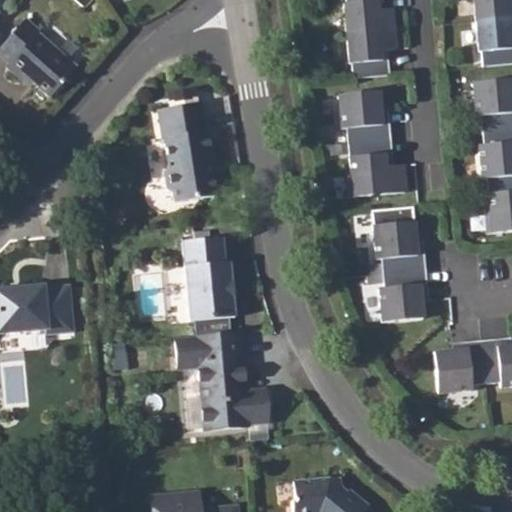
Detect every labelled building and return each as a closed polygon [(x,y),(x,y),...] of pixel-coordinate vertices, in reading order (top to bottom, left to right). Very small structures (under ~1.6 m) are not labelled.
[(343,0),(349,58),(354,57),(355,73),(387,70),(386,53),(381,53),(380,44),(391,43),(388,8),(376,9),(376,1),(382,1),(381,0),(343,0)] [(475,0),(479,46),(483,46),(484,62),(503,61),(497,0),(475,0)] [(511,0),(497,0),(503,61),(511,59),(511,0)] [(33,85),(34,86),(48,99),(75,70),(37,35),(40,32),(27,21),(26,19),(0,46),(0,55),(9,64),(6,67),(30,88),(33,85)] [(480,146),(483,178),(488,178),(490,205),(484,205),(486,232),(511,229),(511,154),(506,77),(473,79),(476,113),(482,112),(485,146),(480,146)] [(377,89),(336,93),(339,125),(344,125),(349,173),(344,173),(345,195),(405,190),(403,163),(384,164),(383,151),(388,150),(386,121),(380,121),(377,89)] [(198,101),(151,108),(155,139),(161,138),(165,165),(161,170),(164,191),(170,194),(171,202),(214,195),(208,161),(212,161),(207,130),(203,131),(198,101)] [(378,253),(381,286),(375,286),(378,320),(417,316),(415,293),(414,282),(411,251),(409,221),(371,224),(373,253),(378,253)] [(220,240),(181,243),(188,323),(232,319),(228,264),(223,264),(220,240)] [(418,250),(411,251),(414,282),(421,282),(418,250)] [(43,284),(0,289),(0,332),(44,330),(45,335),(71,333),(67,286),(43,288),(43,284)] [(421,292),(415,293),(417,316),(423,316),(421,292)] [(236,333),(215,335),(224,430),(247,428),(247,426),(252,426),(249,391),(244,392),(241,364),(238,364),(236,333)] [(215,335),(174,339),(177,371),(196,370),(202,432),(224,430),(215,335)] [(469,351),(445,353),(448,393),(473,391),(473,387),(501,384),(501,389),(511,387),(511,347),(498,349),(498,344),(469,346),(469,351)] [(448,393),(445,353),(434,354),(438,394),(448,393)] [(262,390),(249,391),(252,426),(267,424),(265,407),(263,407),(262,390)] [(291,498),(288,501),(289,511),(370,511),(366,508),(367,506),(347,488),(344,491),(337,486),(337,477),(290,481),(291,498)] [(237,511),(237,506),(199,509),(198,493),(149,496),(150,511),(237,511)]
